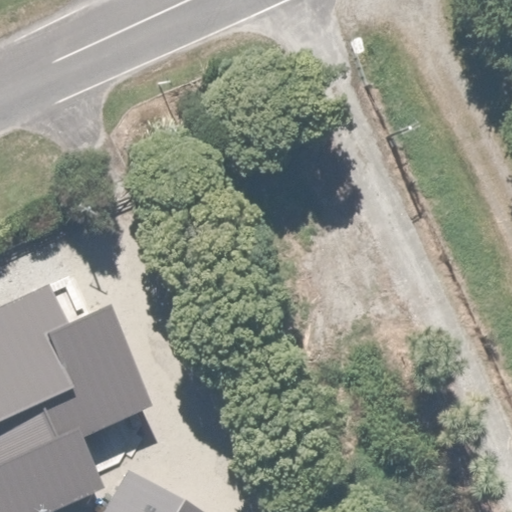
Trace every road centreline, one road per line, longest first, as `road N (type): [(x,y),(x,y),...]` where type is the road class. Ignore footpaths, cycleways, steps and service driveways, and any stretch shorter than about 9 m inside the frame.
road 1 (unclassified): [(511,217),(412,0)]
road 2 (unclassified): [(160,0),(0,73)]
